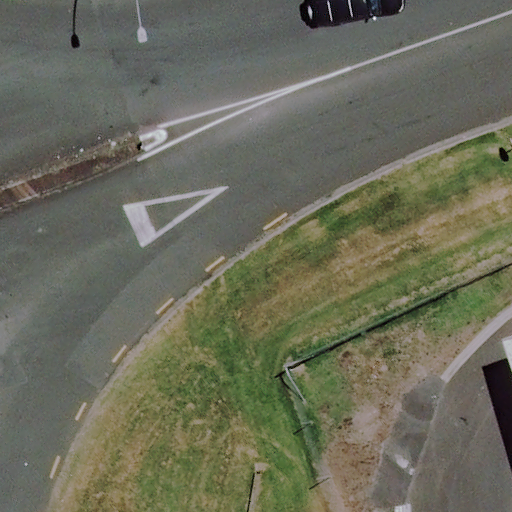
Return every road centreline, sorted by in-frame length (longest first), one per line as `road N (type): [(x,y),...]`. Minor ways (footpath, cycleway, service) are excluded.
road 1 (tertiary): [(482,0),(132,129)]
road 2 (secondary): [(0,70),(132,129)]
road 3 (tertiary): [(132,129),(0,188)]
